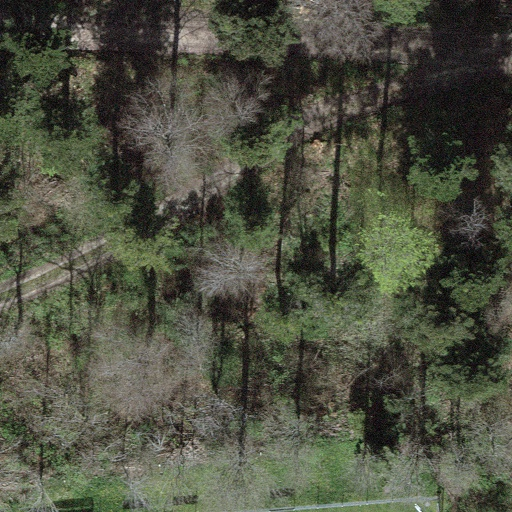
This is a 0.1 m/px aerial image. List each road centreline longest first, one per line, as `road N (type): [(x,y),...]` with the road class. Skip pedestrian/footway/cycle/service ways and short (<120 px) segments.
road 1 (track): [(511,54),(361,97),(0,293)]
road 2 (track): [(511,46),(0,22)]
